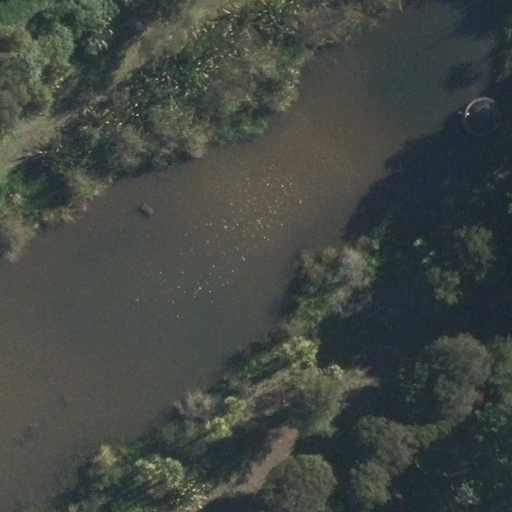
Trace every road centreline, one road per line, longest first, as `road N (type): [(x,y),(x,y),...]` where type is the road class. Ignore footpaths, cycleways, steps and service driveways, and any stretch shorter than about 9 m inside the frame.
road 1 (track): [(511,223),(401,360),(225,511)]
road 2 (track): [(0,179),(120,61),(201,0)]
